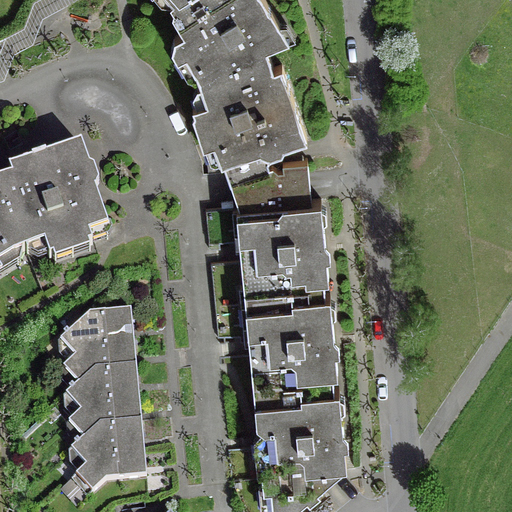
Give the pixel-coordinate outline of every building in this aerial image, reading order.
[(184,52),(194,69),(199,82),(267,55),(264,48),(283,41),(283,32),(263,0),(176,0),(185,15),(182,17),(180,23),(184,29),(172,37),(170,43),(178,56),(184,52)] [(219,161),(222,161),(235,157),(237,164),(268,153),(279,149),(281,145),(305,137),(280,65),(271,68),(267,55),(199,82),(205,99),(190,105),(198,126),(204,124),(210,140),(212,140),(219,161)] [(9,180),(1,183),(25,252),(42,246),(47,260),(90,246),(87,236),(106,230),(93,192),(95,192),(94,191),(96,186),(91,172),(87,169),(79,146),(43,159),(43,158),(29,162),(30,163),(6,171),(9,180)] [(222,161),(237,206),(237,208),(244,207),(244,206),(309,200),(305,158),(279,161),(280,167),(275,168),(270,163),(267,164),(265,159),(268,153),(237,164),(235,157),(222,161)] [(0,263),(11,257),(25,252),(1,183),(0,183),(0,263)] [(250,284),(251,301),(323,295),(323,294),(321,277),(326,277),(321,220),(324,217),(323,206),(319,203),(319,199),(309,200),(244,206),(244,207),(246,226),(245,226),(249,262),(239,263),(241,285),(250,284)] [(252,397),(332,389),(331,388),(330,371),(335,371),(330,314),(334,311),(332,300),(328,298),(328,293),(323,294),(323,295),(251,301),(255,338),(247,339),(252,397)] [(88,315),(58,341),(73,358),(89,343),(131,339),(129,311),(88,315)] [(73,358),(61,369),(76,385),(93,370),(134,366),(131,339),(89,343),(73,358)] [(76,385),(64,396),(78,413),(95,397),(136,393),(134,366),(93,370),(76,385)] [(261,491),(269,490),(270,509),(295,507),(305,499),(307,502),(318,493),(316,490),(344,466),(339,408),(342,405),(341,394),(337,392),(337,387),(331,388),(332,389),(252,397),(254,418),(258,418),(261,447),(257,447),(261,491)] [(78,413),(66,424),(81,440),(98,425),(139,421),(136,393),(95,397),(78,413)] [(81,440),(69,451),(84,467),(101,452),(142,448),(139,421),(98,425),(81,440)] [(84,467),(74,476),(90,494),(104,481),(144,477),(142,448),(101,452),(84,467)]
